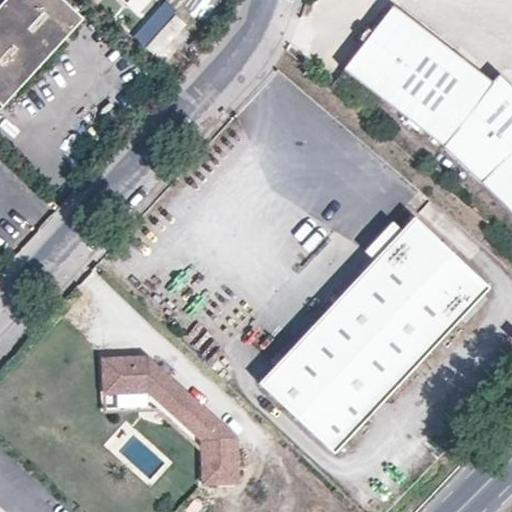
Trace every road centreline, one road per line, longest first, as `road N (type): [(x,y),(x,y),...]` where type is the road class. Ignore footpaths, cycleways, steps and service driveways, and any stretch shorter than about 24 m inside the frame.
road 1 (residential): [(271,0),(236,61),(0,319)]
road 2 (unknown): [(62,251),(257,431),(262,477),(245,511)]
road 3 (unknown): [(328,139),(511,282)]
road 4 (unknown): [(328,139),(253,322)]
road 5 (unknown): [(97,213),(68,178),(57,147),(58,128),(87,73),(83,47)]
road 6 (unknown): [(511,303),(406,427)]
road 7 (unknown): [(236,61),(328,139)]
